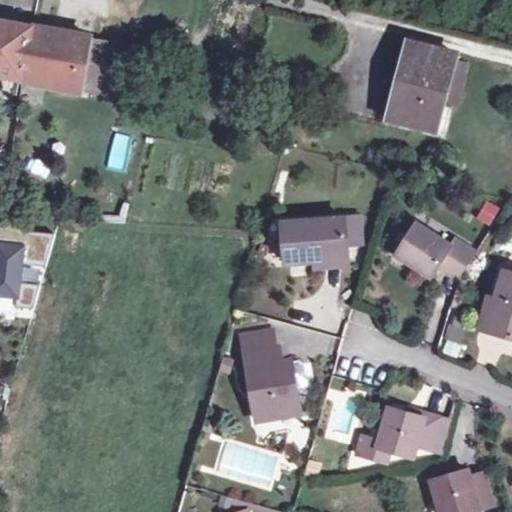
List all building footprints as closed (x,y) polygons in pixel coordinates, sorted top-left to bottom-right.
[(0,72),(26,78),(35,25),(0,19),(0,72)] [(92,35),(35,25),(26,78),(82,89),(92,35)] [(403,41),(384,115),(434,127),(452,54),(403,41)] [(127,171),(133,136),(114,132),(108,168),(127,171)] [(491,226),(502,207),(488,199),(477,218),(491,226)] [(316,259),(338,257),(344,257),(343,241),(358,240),(356,216),(280,221),(282,262),(316,259)] [(446,263),(442,271),(457,281),(475,254),(451,238),(447,244),(414,223),(394,254),(427,276),(434,266),(440,258),(446,263)] [(31,239),(0,236),(0,297),(37,300),(40,271),(29,270),(31,239)] [(338,266),(338,257),(316,259),(316,268),(338,266)] [(440,258),(434,266),(442,271),(446,263),(440,258)] [(511,269),(509,269),(500,301),(494,319),(493,326),(511,331),(511,269)] [(494,319),(500,301),(493,298),(487,317),(494,319)] [(290,386),(288,370),(285,356),(279,357),(276,345),(271,346),(268,329),(239,334),(255,418),(300,411),(296,385),(290,386)] [(445,353),(459,357),(464,340),(450,336),(445,353)] [(297,369),(288,370),(290,386),(296,385),(299,385),(297,369)] [(427,445),(428,443),(432,430),(436,415),(421,410),(419,415),(401,410),(385,405),(376,435),(362,430),(355,449),(385,459),(389,447),(411,454),(415,442),(427,445)] [(403,405),(401,410),(419,415),(421,410),(403,405)] [(439,432),(432,430),(428,443),(435,445),(439,432)] [(467,468),(431,479),(441,511),(458,511),(493,501),(482,471),(470,475),(467,468)]
